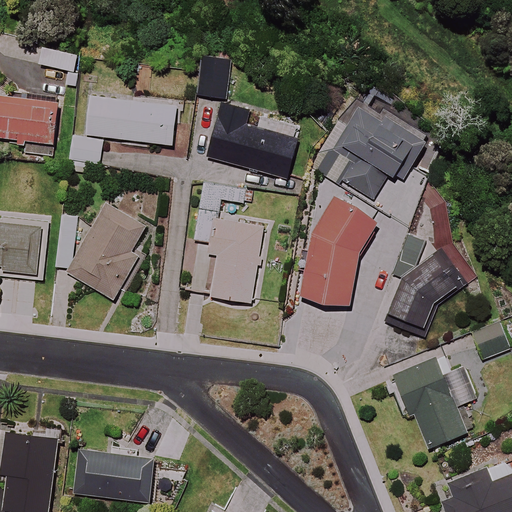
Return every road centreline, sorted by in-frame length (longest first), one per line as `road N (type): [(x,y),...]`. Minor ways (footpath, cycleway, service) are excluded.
road 1 (residential): [(364,511),(316,390),(290,378),(167,372)]
road 2 (residential): [(167,372),(325,511)]
road 3 (residential): [(0,351),(167,372)]
